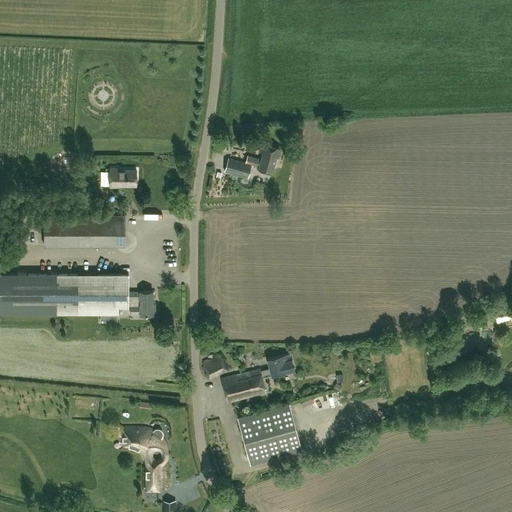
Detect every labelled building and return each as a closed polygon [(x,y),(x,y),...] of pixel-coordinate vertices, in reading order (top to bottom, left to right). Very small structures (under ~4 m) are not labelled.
[(271,172),(276,155),(278,156),(280,147),(262,143),(260,152),(263,152),(261,159),(248,155),(246,162),(228,157),(224,171),(247,178),(251,164),(259,167),(258,169),(271,172)] [(109,168),(109,187),(117,187),(117,185),(136,185),(136,169),(118,169),(118,168),(109,168)] [(44,245),(125,245),(124,214),(44,215),(44,245)] [(153,290),(140,290),(140,291),(128,291),(128,272),(0,272),(0,313),(118,313),(118,306),(128,306),(130,306),(130,314),(140,313),(155,313),(155,303),(153,303),(153,290)] [(110,323),(114,336),(124,333),(120,320),(110,323)] [(280,375),(279,372),(294,368),(290,352),(268,358),(270,368),(261,370),(260,368),(221,377),(227,402),(266,392),(262,376),(273,373),(274,376),(280,375)] [(202,362),(209,378),(228,370),(223,357),(219,355),(202,362)] [(237,416),(249,463),(303,449),(290,401),(237,416)] [(164,442),(161,437),(162,435),(161,432),(159,430),(156,430),(153,431),(147,428),(140,428),(122,428),(122,443),(126,443),(132,444),(137,446),(141,449),(145,454),(147,459),(147,490),(161,490),(161,475),(162,475),(162,470),(160,469),(161,465),(163,461),(160,458),(160,459),(157,459),(154,459),(152,457),(151,454),(152,451),(154,449),(158,448),(160,449),(162,452),(162,453),(166,453),(166,447),(164,442)] [(163,501),(162,511),(175,511),(176,501),(163,501)]
